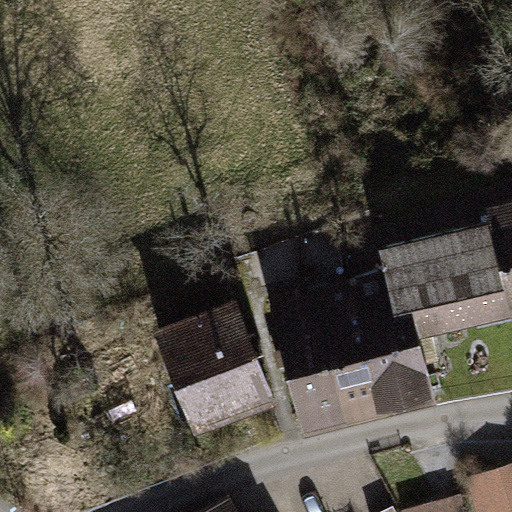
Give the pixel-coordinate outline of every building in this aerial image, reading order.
[(416,262),(428,323),(511,306),(511,191),(491,196),(495,217),(384,239),(390,267),(416,262)] [(428,323),(416,262),(390,267),(367,272),(393,405),(442,395),(428,323)] [(393,405),(367,272),(319,281),(345,414),(393,405)] [(345,414),(319,281),(268,291),(294,424),(345,414)] [(235,293),(159,320),(195,420),(270,393),(235,293)] [(511,511),(511,463),(467,478),(477,511),(511,511)] [(465,511),(472,509),(458,479),(385,511),(465,511)] [(193,507),(196,511),(248,511),(233,485),(193,507)]
